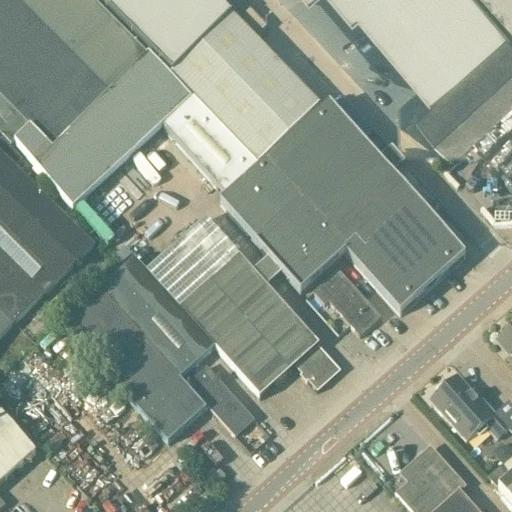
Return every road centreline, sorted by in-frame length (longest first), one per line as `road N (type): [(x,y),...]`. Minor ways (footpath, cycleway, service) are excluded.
road 1 (unclassified): [(511,268),(264,0)]
road 2 (unclassified): [(249,511),(511,278)]
